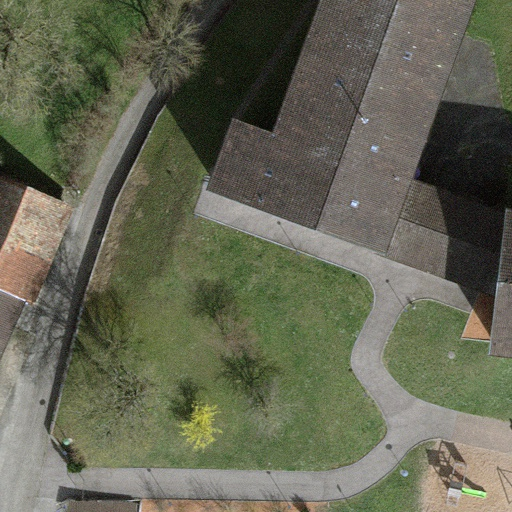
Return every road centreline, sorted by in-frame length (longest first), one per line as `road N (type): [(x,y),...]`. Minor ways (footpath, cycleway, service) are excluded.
road 1 (residential): [(59,294),(137,116),(212,0)]
road 2 (residential): [(8,511),(59,294)]
